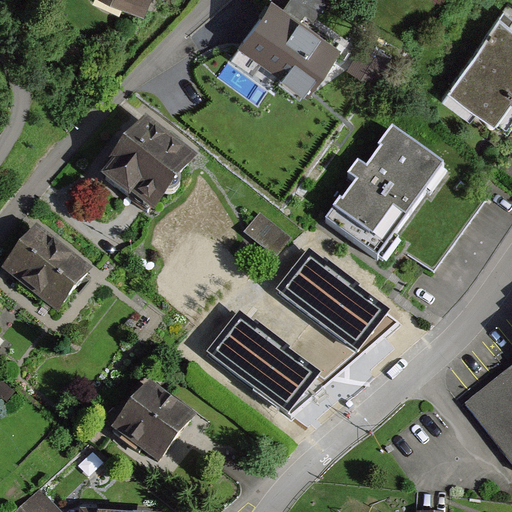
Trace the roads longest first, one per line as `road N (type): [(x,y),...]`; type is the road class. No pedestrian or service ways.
road 1 (residential): [(264,511),(271,495),(461,327),(511,261)]
road 2 (residential): [(0,237),(81,134),(211,0)]
road 3 (residential): [(0,154),(19,114),(19,86),(0,42)]
